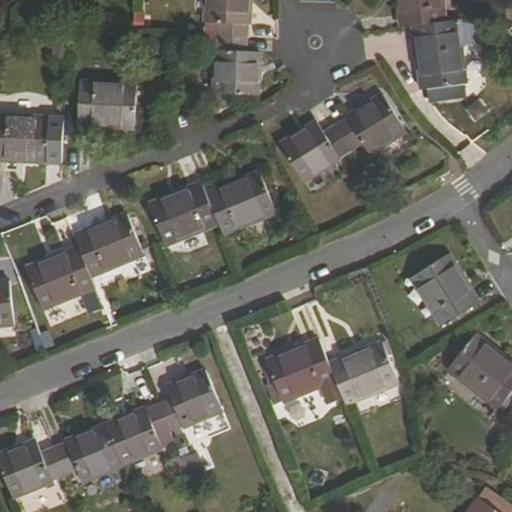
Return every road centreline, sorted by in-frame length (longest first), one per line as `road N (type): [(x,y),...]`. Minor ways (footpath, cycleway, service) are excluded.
road 1 (residential): [(454,199),(377,240),(0,395)]
road 2 (residential): [(316,64),(300,97),(0,223)]
